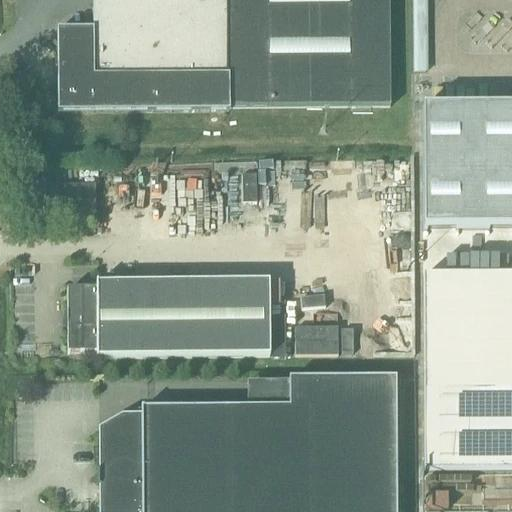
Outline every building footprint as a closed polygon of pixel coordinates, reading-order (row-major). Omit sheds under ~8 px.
[(92,0),(93,30),(87,31),(87,36),(61,36),(61,111),(389,109),(388,0),(92,0)] [(414,0),(415,73),(429,73),(428,0),(414,0)] [(511,110),(422,111),(422,233),(511,231),(511,110)] [(243,165),(244,203),(260,203),(259,179),(285,179),(285,164),(243,165)] [(59,219),(97,219),(96,186),(59,187),(59,219)] [(511,277),(423,278),(425,473),(511,472),(511,277)] [(95,356),(95,361),(268,359),(267,285),(95,287),(95,292),(66,292),(66,356),(95,356)] [(297,312),(296,355),(341,356),(342,313),(297,312)] [(288,411),(147,412),(143,412),(143,411),(140,411),(140,419),(121,419),(98,433),(99,475),(97,475),(97,491),(99,491),(98,511),(393,511),(392,381),(288,382),(288,411)]
